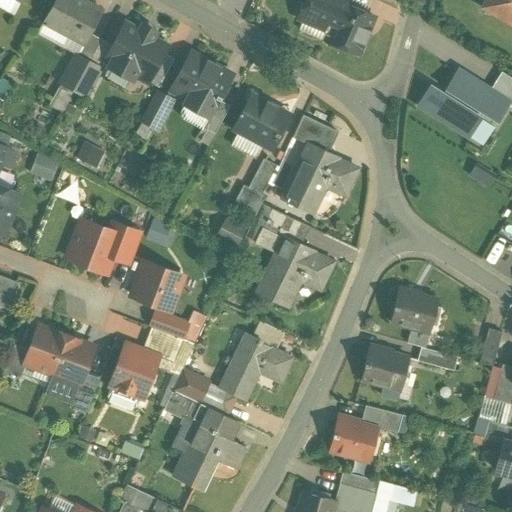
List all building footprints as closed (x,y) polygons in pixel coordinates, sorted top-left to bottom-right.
[(102,11),(81,0),(55,0),(43,23),(84,44),(102,11)] [(374,18),(343,4),(344,0),(306,0),(299,17),(330,30),(325,40),(328,42),(329,46),(337,49),(340,47),(359,55),(367,34),(366,34),(372,18),(374,18)] [(511,0),(487,0),(482,9),(511,26),(511,0)] [(167,46),(126,24),(125,23),(105,60),(147,83),(167,46)] [(231,74),(207,61),(206,61),(192,53),(191,52),(170,91),(186,99),(184,104),(206,116),(209,111),(212,113),(221,97),(219,96),(231,74)] [(93,67),(70,56),(45,105),(68,116),(93,67)] [(509,101),(454,66),(439,89),(428,81),(413,104),(480,147),(509,101)] [(511,77),(499,70),(489,86),(511,100),(511,77)] [(157,93),(143,128),(157,133),(171,98),(157,93)] [(290,116),(252,95),(233,129),(271,149),(290,116)] [(359,169),(300,139),(270,200),(311,220),(327,194),(344,202),(359,169)] [(0,240),(3,241),(22,190),(0,181),(0,170),(9,145),(0,141),(0,240)] [(82,142),(74,157),(93,168),(102,152),(82,142)] [(35,153),(27,172),(48,181),(56,162),(35,153)] [(258,157),(231,208),(249,217),(275,166),(258,157)] [(225,216),(211,233),(229,248),(243,231),(225,216)] [(143,238),(160,244),(166,225),(149,219),(143,238)] [(109,232),(76,220),(62,262),(102,277),(107,261),(125,268),(138,233),(112,224),(109,232)] [(258,229),(251,244),(268,252),(275,237),(258,229)] [(337,260),(277,233),(248,298),(285,313),(297,287),(320,297),(337,260)] [(186,278),(138,258),(122,298),(150,311),(143,326),(182,342),(189,323),(172,318),(186,278)] [(0,309),(3,310),(13,284),(0,279),(0,309)] [(443,295),(394,283),(381,325),(431,341),(443,295)] [(65,334),(35,323),(19,370),(49,381),(65,334)] [(291,357),(241,333),(211,392),(246,409),(260,380),(277,388),(291,357)] [(49,381),(77,391),(94,344),(65,334),(49,381)] [(162,360),(114,342),(98,387),(145,405),(162,360)] [(410,354),(366,344),(354,384),(400,396),(410,354)] [(414,362),(451,369),(454,356),(417,348),(414,362)] [(4,371),(15,372),(16,352),(4,352),(4,371)] [(239,426),(198,407),(164,477),(199,496),(215,465),(232,474),(245,449),(230,442),(239,426)] [(383,422),(334,408),(319,454),(370,469),(383,422)] [(511,448),(494,445),(486,476),(511,481),(511,448)] [(329,511),(332,505),(299,495),(293,511),(329,511)] [(73,511),(53,511),(36,503),(31,511),(89,511),(76,506),(73,511)]
